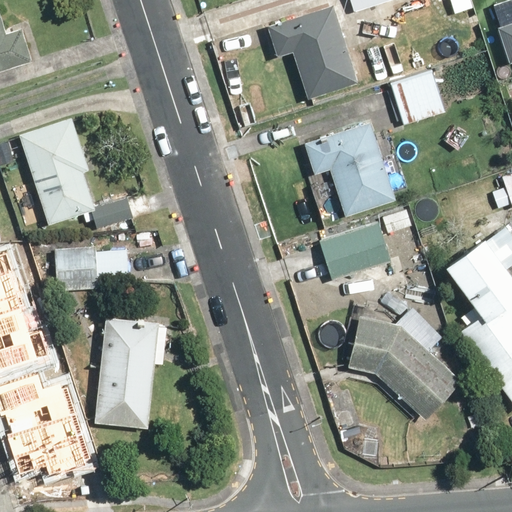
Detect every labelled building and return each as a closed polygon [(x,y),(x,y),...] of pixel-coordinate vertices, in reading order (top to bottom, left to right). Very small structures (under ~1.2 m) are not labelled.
[(2,0),(0,0),(0,70),(40,58),(30,26),(13,31),(2,0)] [(346,0),(350,11),(385,0),(346,0)] [(351,80),(327,4),(259,25),(269,56),(286,51),(300,96),(351,80)] [(503,64),(511,60),(511,21),(491,28),(503,64)] [(431,68),(384,83),(397,125),(444,110),(431,68)] [(79,116),(25,133),(55,225),(104,209),(91,170),(96,168),(79,116)] [(389,198),(363,121),(297,142),(307,173),(323,168),(338,214),(389,198)] [(511,172),(498,177),(507,206),(511,204),(511,172)] [(101,210),(99,211),(105,230),(146,217),(140,198),(101,210)] [(372,222),(314,240),(325,278),(384,260),(372,222)] [(470,316),(454,328),(511,409),(511,408),(511,244),(498,224),(477,239),(474,236),(433,265),(470,316)] [(132,251),(59,249),(58,288),(103,289),(103,281),(131,282),(132,251)] [(0,369),(50,353),(42,328),(31,331),(7,255),(0,257),(0,369)] [(174,322),(112,315),(100,422),(156,428),(163,362),(170,363),(174,322)] [(453,379),(393,323),(352,315),(342,366),(369,371),(418,417),(453,379)] [(5,432),(19,476),(45,468),(49,479),(92,464),(65,385),(42,392),(37,376),(0,388),(0,411),(1,416),(6,415),(11,430),(5,432)]
